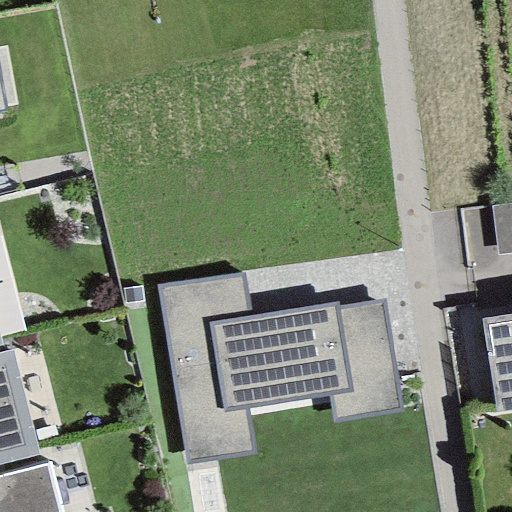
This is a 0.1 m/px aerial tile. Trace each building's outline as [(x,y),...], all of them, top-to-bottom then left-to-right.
[(511,203),(490,206),(496,255),(511,253),(511,203)] [(243,272),(156,285),(186,464),(255,455),(247,408),(329,395),(334,422),(402,412),(384,300),(338,307),(338,303),(248,317),(243,272)] [(511,315),(481,320),(495,413),(511,409),(511,315)] [(12,349),(0,352),(0,464),(38,455),(12,349)] [(57,511),(46,466),(0,477),(0,511),(57,511)]
